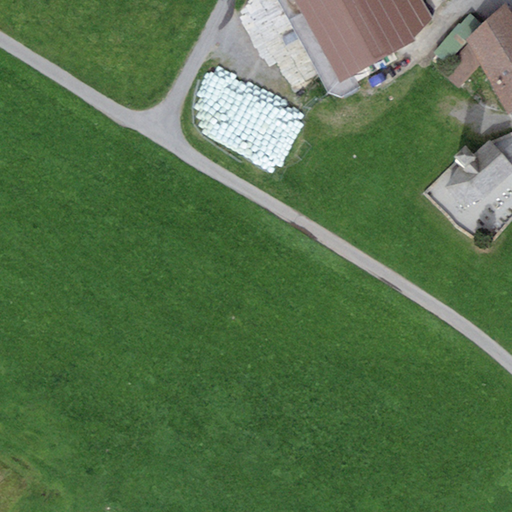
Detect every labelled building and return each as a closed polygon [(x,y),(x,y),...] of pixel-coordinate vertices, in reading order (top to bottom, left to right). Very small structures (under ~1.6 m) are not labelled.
[(279,0),(328,86),(412,40),(431,18),(420,0),(279,0)] [(469,40),(471,43),(480,60),(510,110),(511,108),(511,19),(504,5),(469,40)] [(482,22),(470,13),(436,52),(447,62),(482,22)] [(480,60),(471,43),(446,71),(459,83),(480,60)] [(511,170),(511,167),(490,142),(472,157),(465,150),(455,160),(462,167),(448,187),(464,205),(483,195),(511,170)]
